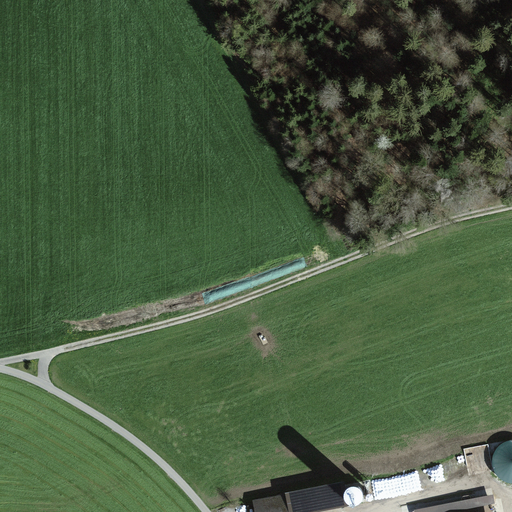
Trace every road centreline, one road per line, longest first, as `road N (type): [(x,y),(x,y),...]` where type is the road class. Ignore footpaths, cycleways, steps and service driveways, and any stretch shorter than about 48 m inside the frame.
road 1 (track): [(62,348),(204,314),(441,222),(511,207)]
road 2 (track): [(511,495),(477,485),(367,511)]
